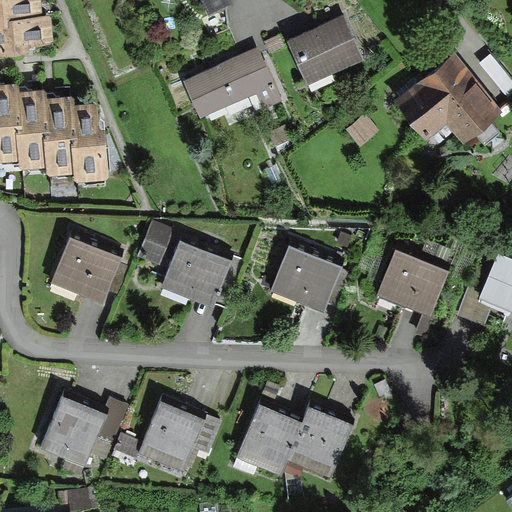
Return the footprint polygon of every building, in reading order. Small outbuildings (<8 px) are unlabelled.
[(0,0),(0,18),(9,17),(9,10),(42,8),(41,0),(0,0)] [(234,2),(233,0),(201,0),(208,14),(234,2)] [(9,17),(0,18),(0,47),(30,44),(29,38),(50,38),(54,34),(52,11),(49,8),(42,8),(9,10),(9,17)] [(345,10),(288,34),(308,81),(365,57),(345,10)] [(280,31),(264,38),(269,50),(285,43),(280,31)] [(282,98),(259,43),(184,74),(201,114),(250,94),(256,107),(262,104),(263,106),(282,98)] [(456,46),(395,94),(427,134),(448,117),(464,137),(476,128),(486,141),(502,129),(492,116),(504,107),(456,46)] [(511,80),(511,76),(491,50),(479,60),(503,88),(511,80)] [(0,156),(19,155),(16,115),(23,115),(20,86),(20,80),(16,77),(0,78),(0,156)] [(511,91),(511,80),(503,88),(508,95),(511,91)] [(23,164),(47,162),(43,122),(51,121),(48,92),(47,87),(44,83),(20,86),(23,115),(16,115),(19,155),(20,161),(23,164)] [(51,169),(74,167),(70,128),(78,127),(75,98),(75,93),(72,90),(48,92),(51,121),(43,122),(47,162),(47,167),(51,169)] [(78,177),(107,174),(110,170),(106,120),(100,121),(99,100),(94,96),(75,98),(78,127),(70,128),(74,167),(75,173),(78,177)] [(380,128),(365,110),(346,125),(361,143),(380,128)] [(286,122),(269,130),(275,144),(293,136),(286,122)] [(284,178),(277,161),(265,167),(273,182),(284,178)] [(174,226),(152,217),(138,252),(160,261),(174,226)] [(122,251),(71,230),(52,277),(104,298),(108,288),(119,293),(130,266),(118,261),(122,251)] [(246,258),(181,233),(162,282),(214,302),(215,300),(227,305),(246,258)] [(345,260),(289,238),(271,285),(325,306),(327,301),(340,306),(353,272),(342,267),(345,260)] [(451,264),(396,242),(377,289),(424,307),(432,311),(437,300),(451,264)] [(511,305),(511,250),(499,245),(481,288),(480,292),(495,298),(511,305)] [(480,292),(481,288),(469,283),(458,311),(485,322),(495,298),(480,292)] [(432,311),(424,307),(415,329),(426,334),(440,301),(437,300),(432,311)] [(395,394),(386,375),(375,381),(384,399),(395,394)] [(281,383),(268,378),(262,391),(276,396),(281,383)] [(107,407),(64,388),(40,442),(67,454),(86,462),(92,449),(106,454),(128,402),(112,395),(107,407)] [(204,413),(162,395),(143,438),(121,429),(114,445),(137,455),(140,447),(182,465),(192,443),(204,413)] [(288,455),(304,415),(261,397),(238,451),(239,452),(259,460),(282,470),(288,455)] [(304,415),(288,455),(332,473),(354,419),(310,400),(304,415)] [(207,410),(204,413),(192,443),(209,450),(223,417),(207,410)] [(259,460),(239,452),(234,463),(254,472),(259,460)] [(86,462),(67,454),(62,466),(81,474),(86,462)] [(305,463),(290,457),(285,469),(300,475),(305,463)] [(70,501),(71,507),(98,505),(96,485),(59,489),(60,502),(70,501)] [(511,511),(511,493),(502,501),(509,511),(511,511)]
